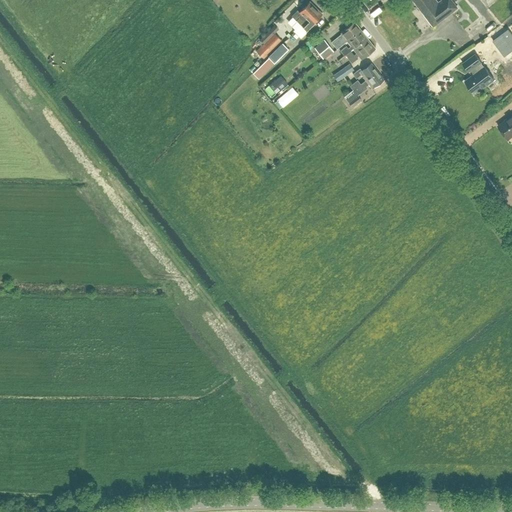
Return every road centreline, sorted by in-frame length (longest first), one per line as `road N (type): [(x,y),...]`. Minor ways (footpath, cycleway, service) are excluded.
road 1 (tertiary): [(142,511),(248,502),(511,511)]
road 2 (unclassified): [(511,218),(347,0)]
